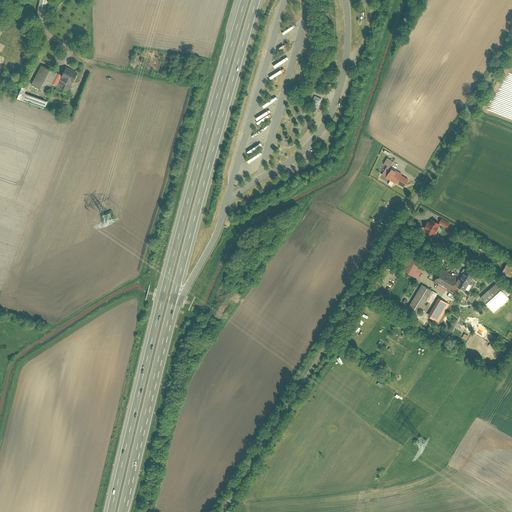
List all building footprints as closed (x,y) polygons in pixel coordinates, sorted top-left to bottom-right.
[(45,22),(49,0),(38,0),(36,20),(45,22)] [(11,46),(0,41),(0,52),(7,55),(11,46)] [(276,62),(287,55),(286,52),(274,60),(276,62)] [(13,63),(5,60),(1,69),(10,72),(13,63)] [(60,75),(40,65),(30,85),(45,93),(50,84),(66,93),(77,73),(65,66),(60,75)] [(25,89),(20,88),(16,99),(43,109),(46,102),(24,93),(25,89)] [(322,98),(315,95),(312,102),(319,105),(322,98)] [(394,182),(396,183),(396,182),(401,175),(401,173),(391,167),(386,176),(385,177),(390,180),(394,182)] [(404,187),(409,179),(401,175),(396,182),(404,187)] [(440,224),(432,219),(430,223),(428,221),(424,227),(426,228),(425,229),(431,233),(434,229),(436,231),(438,228),(437,227),(440,224)] [(402,270),(416,278),(425,263),(410,254),(402,270)] [(511,277),(511,267),(507,264),(502,273),(507,276),(507,275),(511,277)] [(453,286),(458,278),(440,268),(432,281),(438,284),(446,289),(450,291),(453,286)] [(474,275),(464,270),(459,278),(458,278),(453,286),(458,289),(464,293),(466,290),(469,284),(474,275)] [(446,289),(438,284),(435,289),(444,294),(446,289)] [(496,284),(480,297),(494,312),(509,299),(496,284)] [(437,293),(421,285),(408,307),(418,313),(425,301),(431,304),(437,293)] [(472,304),(475,298),(470,296),(469,298),(468,297),(468,298),(466,301),(472,304)] [(440,299),(430,316),(432,318),(439,322),(449,304),(448,304),(444,301),(440,299)]
